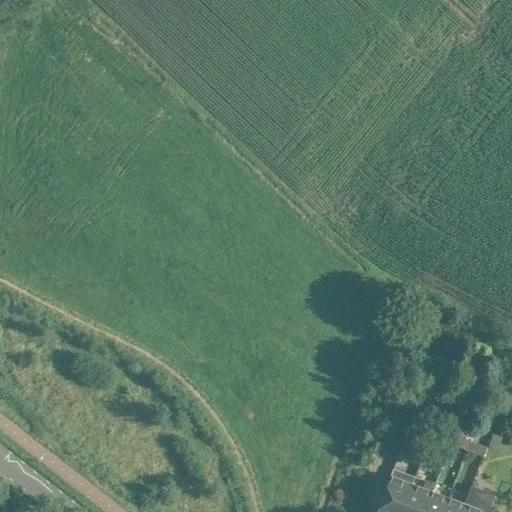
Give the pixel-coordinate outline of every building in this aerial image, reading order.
[(394,448),(400,450),(397,458),(421,466),(424,457),(402,449),(408,433),(388,426),(381,445),(393,450),(394,448)] [(436,428),(432,438),(449,445),(453,435),(436,428)] [(453,435),(449,445),(465,452),(469,441),(453,435)] [(469,441),(465,452),(481,458),(485,448),(469,441)] [(392,470),(376,511),(401,511),(412,486),(415,478),(392,470)] [(412,486),(401,511),(424,511),(431,494),(435,486),(425,482),(421,490),(412,486)] [(464,506),(461,511),(488,511),(494,496),(471,488),(464,506)] [(431,494),(424,511),(443,511),(448,500),(431,494)] [(448,500),(443,511),(461,511),(464,506),(448,500)]
